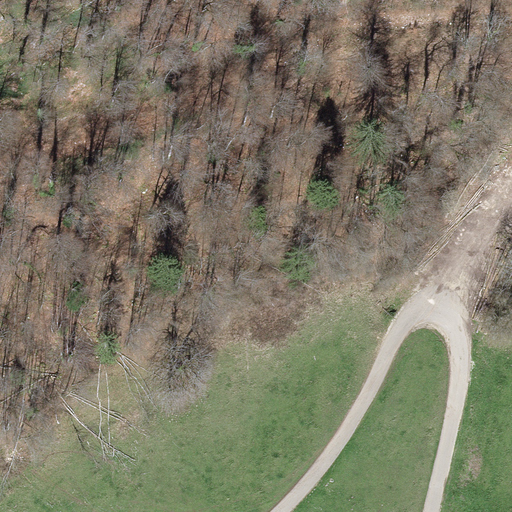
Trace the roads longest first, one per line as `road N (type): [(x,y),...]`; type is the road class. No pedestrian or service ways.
road 1 (unclassified): [(278,511),(343,432),(397,328),(420,309),(452,320),(462,364),(429,511)]
road 2 (track): [(437,309),(511,180)]
